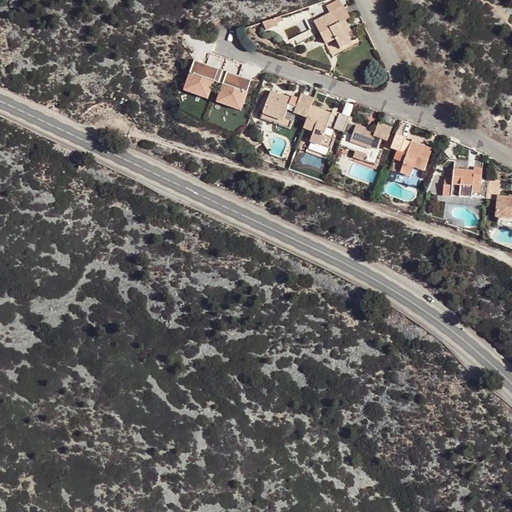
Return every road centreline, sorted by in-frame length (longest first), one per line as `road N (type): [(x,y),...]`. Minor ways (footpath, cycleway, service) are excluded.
road 1 (primary): [(511,373),(467,333),(370,276),(0,100)]
road 2 (residential): [(409,105),(234,42)]
